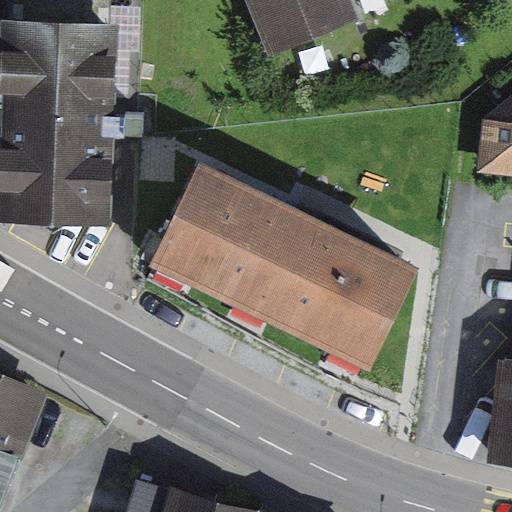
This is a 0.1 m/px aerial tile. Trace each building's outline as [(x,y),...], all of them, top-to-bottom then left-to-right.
[(0,0),(0,222),(45,223),(115,225),(121,0),(0,0)] [(356,0),(250,0),(274,55),(363,16),(356,0)] [(511,174),(511,98),(489,117),(484,172),(511,174)] [(417,264),(194,157),(144,261),(367,368),(417,264)] [(491,461),(511,463),(511,358),(502,357),(491,461)] [(74,408),(0,374),(0,478),(10,455),(46,471),(74,408)] [(257,511),(124,474),(113,511),(257,511)]
